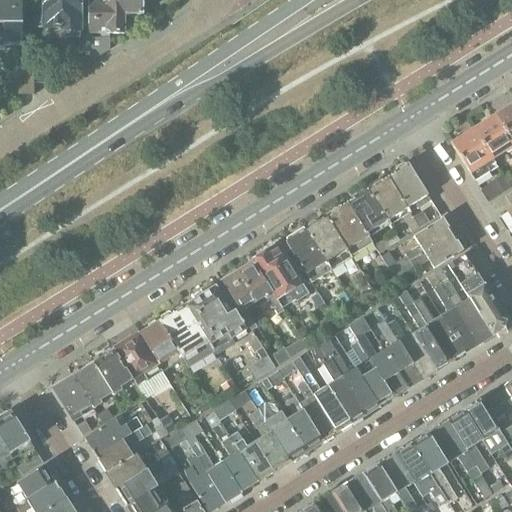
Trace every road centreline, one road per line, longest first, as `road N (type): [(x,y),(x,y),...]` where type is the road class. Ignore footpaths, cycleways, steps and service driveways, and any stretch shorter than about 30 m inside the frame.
road 1 (tertiary): [(9,367),(410,119)]
road 2 (residential): [(256,511),(511,352)]
road 3 (residential): [(0,146),(187,32),(204,19),(210,0)]
road 4 (secondary): [(168,99),(234,73),(358,0)]
road 5 (secondary): [(0,210),(168,99)]
road 6 (residential): [(511,289),(410,119)]
road 7 (residential): [(100,511),(9,367)]
road 8 (secondary): [(301,0),(168,99)]
